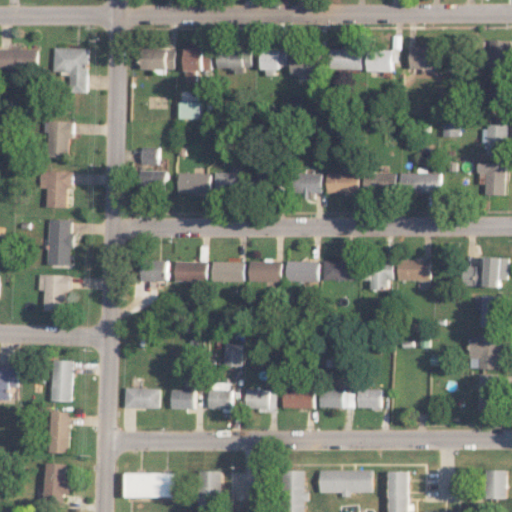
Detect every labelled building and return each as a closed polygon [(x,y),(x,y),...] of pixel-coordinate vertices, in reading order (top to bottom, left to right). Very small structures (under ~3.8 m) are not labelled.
[(510,39),(490,39),(491,74),(511,74),(510,39)] [(438,68),(439,46),(413,45),(413,68),(438,68)] [(91,47),(57,47),(56,71),(72,71),(72,92),(90,93),(91,47)] [(220,67),(236,68),(236,73),(247,73),(247,66),(254,66),(254,48),(221,47),(220,67)] [(364,68),(363,47),(332,48),(333,69),(364,68)] [(40,48),(0,48),(0,71),(40,70),(40,48)] [(144,68),(177,69),(178,48),(145,48),(144,68)] [(187,48),(188,80),(199,80),(198,70),(214,70),(214,48),(187,48)] [(290,67),(289,48),(265,48),(265,75),(276,74),(276,68),(290,67)] [(369,70),(395,71),(395,51),(370,50),(369,70)] [(322,76),(321,52),(294,52),(294,76),(322,76)] [(506,105),(507,82),(491,82),(490,105),(506,105)] [(181,118),(201,118),(201,102),(181,101),(181,118)] [(75,138),(75,120),(46,120),(46,131),(51,131),(50,156),(70,157),(70,138),(75,138)] [(444,136),(461,135),(460,121),(444,121),(444,136)] [(485,142),(489,142),(488,155),(507,155),(508,123),(485,123),(485,142)] [(143,164),(160,164),(160,146),(143,146),(143,164)] [(507,194),(506,162),(479,162),(480,183),(487,183),(487,194),(507,194)] [(418,172),(402,172),(402,192),(442,191),(441,171),(428,172),(428,167),(418,167),(418,172)] [(143,191),(168,191),(168,170),(144,169),(143,191)] [(68,207),(68,188),(73,188),(74,171),(42,170),(41,187),(48,188),(48,206),(68,207)] [(257,189),(276,188),(275,171),(256,172),(257,189)] [(211,193),(212,173),(180,172),(180,193),(211,193)] [(216,191),(248,192),(249,173),(216,172),(216,191)] [(323,172),(297,172),(298,197),(316,196),(316,192),(323,192),(323,172)] [(328,172),(328,192),(360,193),(360,172),(328,172)] [(397,172),(366,172),(365,190),(397,191),(397,172)] [(73,219),(50,218),(49,264),(72,265),(73,219)] [(502,286),(502,279),(510,279),(510,256),(487,256),(487,267),(464,266),(464,285),(502,286)] [(169,281),(169,260),(144,259),(143,280),(169,281)] [(324,259),(325,280),(355,279),(355,259),(324,259)] [(400,278),(432,279),(432,259),(400,259),(400,278)] [(208,281),(208,261),(177,260),(176,280),(208,281)] [(282,281),(283,261),(251,260),(251,280),(282,281)] [(320,261),(288,260),(288,280),(319,281),(320,261)] [(213,280),(245,281),(246,261),(214,261),(213,280)] [(394,280),(394,263),(372,263),(372,289),(390,288),(390,280),(394,280)] [(44,310),(68,310),(69,274),(39,274),(39,289),(45,289),(44,310)] [(482,326),(501,327),(502,295),(483,294),(482,326)] [(501,368),(501,357),(504,357),(504,337),(472,336),(471,367),(501,368)] [(244,343),(226,343),(225,365),(244,365),(244,343)] [(74,359),(54,359),(53,400),(73,401),(74,359)] [(19,366),(0,365),(0,398),(10,399),(11,387),(19,387),(19,366)] [(480,409),(498,410),(499,374),(481,373),(480,409)] [(232,382),(218,382),(218,387),(210,387),(210,408),(232,408),(232,382)] [(161,387),(127,386),(127,407),(161,407),(161,387)] [(284,407),(315,408),(316,388),(285,387),(284,407)] [(196,389),(173,388),(172,407),(195,408),(196,389)] [(355,393),(345,393),(345,388),(322,388),(321,407),(355,407),(355,393)] [(358,407),(381,408),(382,389),(359,388),(358,407)] [(247,407),(260,407),(260,411),(277,411),(277,389),(248,389),(247,407)] [(71,411),(51,411),(50,452),(70,452),(71,411)] [(69,501),(70,463),(47,463),(46,500),(69,501)] [(306,470),(288,469),(287,511),(305,511),(306,501),(309,501),(309,491),(306,491),(306,470)] [(374,491),(374,469),(321,470),(322,492),(343,491),(344,496),(352,496),(352,492),(374,491)] [(508,497),(507,469),(487,470),(487,498),(508,497)] [(200,470),(199,511),(220,511),(221,470),(200,470)] [(410,511),(410,470),(390,471),(390,511),(410,511)] [(127,496),(180,496),(180,472),(127,472),(127,496)]
